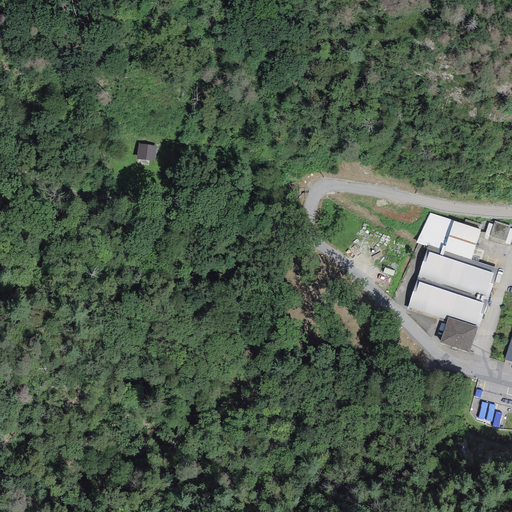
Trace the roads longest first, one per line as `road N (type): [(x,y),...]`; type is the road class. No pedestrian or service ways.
road 1 (residential): [(511,384),(451,366),(307,230),(315,193),(330,183),(511,212)]
road 2 (track): [(312,239),(95,194),(0,164)]
